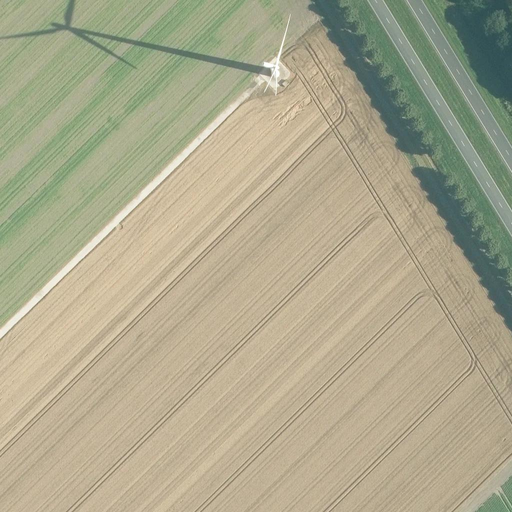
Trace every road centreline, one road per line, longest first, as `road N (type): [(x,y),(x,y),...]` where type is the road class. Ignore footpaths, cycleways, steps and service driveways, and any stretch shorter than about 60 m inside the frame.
road 1 (trunk): [(374,0),(511,225)]
road 2 (trunk): [(511,161),(413,0)]
